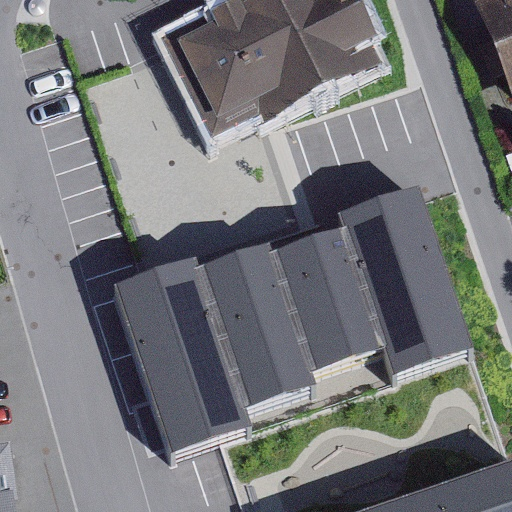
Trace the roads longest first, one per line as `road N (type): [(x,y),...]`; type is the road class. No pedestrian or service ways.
road 1 (unclassified): [(0,154),(110,511)]
road 2 (residential): [(413,0),(511,293)]
